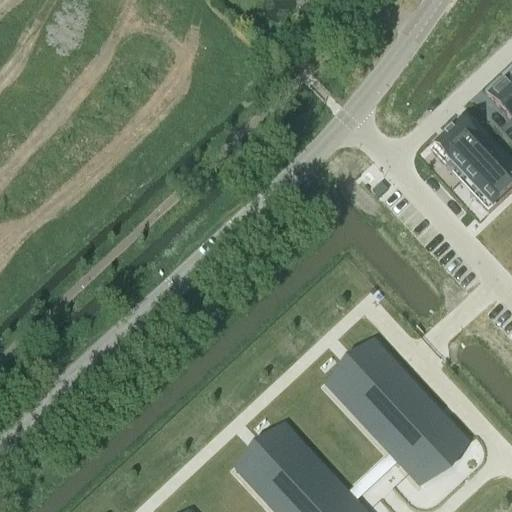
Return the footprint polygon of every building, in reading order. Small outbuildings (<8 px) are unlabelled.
[(511,124),(500,135),(511,147),(511,89),(506,84),(489,100),(511,124)] [(446,170),(451,166),(479,196),(473,201),(489,217),(511,195),(511,179),(462,125),(430,154),(446,170)] [(376,347),(329,390),(393,459),(398,464),(409,476),(425,462),(436,473),(467,444),(376,347)] [(284,432),(237,476),(270,511),(357,511),(352,506),(347,501),(284,432)] [(398,464),(393,459),(347,501),(352,506),(398,464)]
